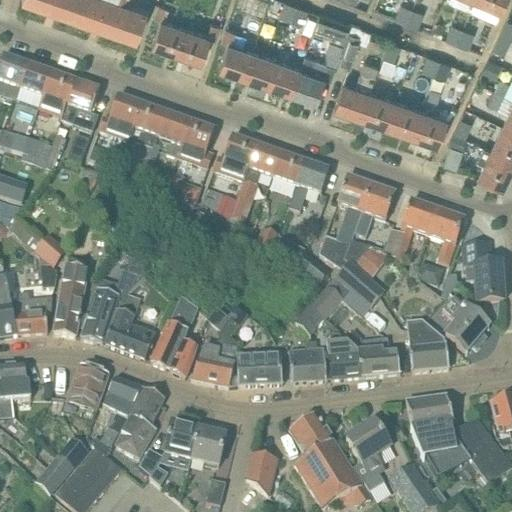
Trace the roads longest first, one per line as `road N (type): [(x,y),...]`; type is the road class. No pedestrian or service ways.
road 1 (residential): [(511,216),(0,26)]
road 2 (residential): [(0,358),(95,357),(216,403),(255,409),(511,378)]
